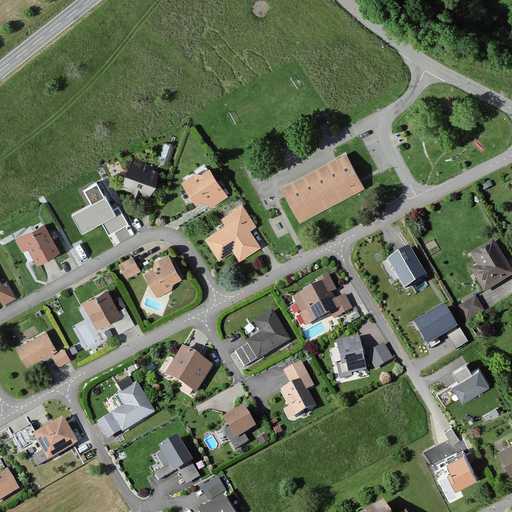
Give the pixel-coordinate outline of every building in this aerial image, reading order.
[(165,143),(159,159),(169,163),(175,147),(165,143)] [(348,160),(345,156),(337,160),(283,188),(301,221),(363,189),(359,181),(348,160)] [(157,171),(132,162),(122,188),(148,197),(157,171)] [(209,165),(182,181),(196,203),(204,199),(208,206),(227,195),(209,165)] [(69,212),(81,233),(116,212),(95,177),(78,187),(87,202),(69,212)] [(489,181),(482,185),(485,190),(492,186),(489,181)] [(242,205),(222,218),(226,225),(206,238),(219,258),(233,249),(239,259),(260,246),(249,229),(255,225),(242,205)] [(44,222),(16,236),(23,250),(28,247),(37,263),(59,250),(44,222)] [(511,265),(499,240),(474,252),(481,267),(475,270),(486,291),(511,277),(511,265)] [(408,248),(387,261),(404,289),(425,276),(408,248)] [(173,254),(145,269),(160,295),(187,280),(173,254)] [(136,255),(120,265),(129,279),(145,269),(136,255)] [(320,284),(294,298),(302,312),(308,309),(314,321),(330,312),(333,318),(352,308),(345,294),(336,299),(333,292),(337,290),(329,274),(318,280),(320,284)] [(0,277),(0,298),(2,298),(6,305),(18,298),(8,280),(3,282),(0,277)] [(107,289),(83,302),(97,327),(112,318),(119,332),(134,324),(125,307),(118,310),(107,289)] [(476,297),(458,307),(467,322),(484,312),(476,297)] [(443,306),(413,324),(427,346),(446,334),(456,328),(443,306)] [(273,310),(254,321),(261,333),(247,342),(249,344),(257,359),(258,359),(291,340),(273,310)] [(458,330),(456,328),(446,334),(456,350),(468,342),(460,328),(458,330)] [(46,331),(16,348),(27,367),(56,350),(46,331)] [(359,336),(336,341),(341,364),(337,365),(340,379),(352,377),(352,373),(366,370),(359,336)] [(257,359),(249,344),(235,352),(244,366),(257,359)] [(383,344),(367,354),(376,369),(392,359),(383,344)] [(216,365),(187,347),(170,374),(199,392),(216,365)] [(64,348),(53,355),(59,366),(71,359),(64,348)] [(292,384),(281,390),(290,406),(284,409),(289,418),(316,404),(307,389),(313,386),(300,362),(284,371),(292,384)] [(466,363),(454,371),(459,379),(451,384),(462,401),(489,385),(478,368),(472,372),(466,363)] [(126,406),(98,422),(108,438),(154,412),(137,382),(118,393),(126,406)] [(244,406),(224,418),(230,428),(224,431),(235,449),(248,441),(244,434),(256,426),(244,406)] [(63,420),(35,435),(38,441),(48,459),(76,443),(63,420)] [(38,441),(35,435),(30,426),(14,435),(21,450),(38,441)] [(452,428),(445,432),(452,445),(459,440),(452,428)] [(266,434),(257,439),(261,445),(270,440),(266,434)] [(178,437),(160,447),(170,464),(174,470),(175,472),(179,469),(191,462),(192,461),(178,437)] [(511,473),(511,443),(500,450),(511,474),(511,473)] [(454,492),(478,479),(463,452),(444,462),(450,474),(446,476),(454,492)] [(191,462),(179,469),(187,483),(200,476),(191,462)] [(170,464),(154,473),(158,480),(174,470),(170,464)] [(0,500),(19,489),(8,470),(0,474),(0,500)] [(218,477),(201,488),(209,500),(226,490),(218,477)] [(231,511),(223,497),(199,511),(231,511)] [(389,511),(384,501),(363,511),(389,511)]
